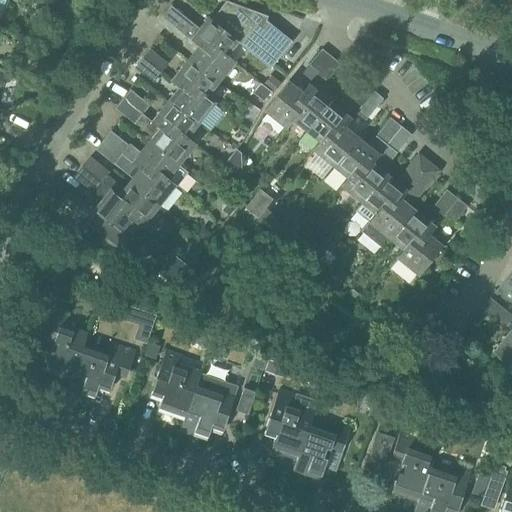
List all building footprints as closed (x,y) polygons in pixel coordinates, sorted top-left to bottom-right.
[(228,55),(238,43),(270,69),(292,42),(267,22),(268,17),(226,2),(211,20),(209,18),(198,31),(195,28),(196,26),(194,25),(194,24),(172,6),(163,17),(199,46),(200,45),(211,54),(217,47),(227,56),(228,55)] [(219,83),(235,63),(227,56),(217,47),(211,54),(200,45),(199,46),(189,60),(219,83)] [(151,50),(149,52),(143,58),(162,73),(169,64),(151,50)] [(308,68),(302,75),(311,82),(317,75),(328,62),(330,59),(321,52),(308,68)] [(143,58),(136,68),(154,82),(162,73),(143,58)] [(317,75),(315,78),(325,85),(339,67),(330,59),(317,75)] [(181,87),(191,95),(197,88),(207,97),(208,96),(219,83),(189,60),(172,81),(180,88),(181,87)] [(287,84),(263,114),(285,132),(292,124),(291,123),(300,113),(293,107),(302,96),(301,95),(287,84)] [(363,86),(351,101),(360,109),(372,94),(363,86)] [(180,88),(170,100),(199,124),(210,133),(225,115),(214,106),(217,103),(208,96),(207,97),(197,88),(191,95),(181,87),(180,88)] [(300,113),(291,123),(292,124),(305,134),(329,105),(307,87),(301,95),(302,96),(293,107),(300,113)] [(147,104),(131,91),(124,100),(140,112),(147,104)] [(372,94),(360,109),(355,115),(364,123),(381,101),(372,94)] [(133,121),(153,137),(149,142),(179,166),(196,145),(188,138),(187,139),(176,130),(171,136),(160,128),(160,129),(159,128),(152,122),(140,112),(124,100),(116,109),(132,122),(133,121)] [(160,128),(171,136),(176,130),(187,139),(188,138),(199,124),(170,100),(154,120),(152,122),(159,128),(160,129),(160,128)] [(305,134),(318,145),(319,145),(327,135),(334,140),(343,129),(343,130),(350,122),(329,105),(305,134)] [(333,170),(346,182),(347,182),(356,171),(362,176),(370,165),(371,165),(400,129),(389,121),(367,148),(357,140),(333,170)] [(319,145),(318,145),(311,153),(333,170),(357,140),(343,130),(343,129),(334,140),(327,135),(319,145)] [(385,176),(380,173),(382,170),(382,168),(383,166),(384,164),(385,163),(387,161),(389,160),(390,159),(392,160),(410,138),(400,129),(371,165),(370,165),(362,176),(356,171),(347,182),(346,182),(340,190),(360,206),(385,176)] [(176,185),(177,187),(188,173),(179,166),(149,142),(139,154),(112,132),(104,141),(140,170),(141,169),(151,178),(157,171),(168,180),(168,179),(176,185)] [(104,141),(96,151),(132,180),(129,183),(159,207),(176,185),(168,179),(168,180),(157,171),(151,178),(141,169),(140,170),(104,141)] [(360,206),(355,213),(368,223),(374,217),(383,206),(390,211),(398,201),(399,201),(428,165),(417,156),(403,175),(405,177),(397,187),(385,176),(360,206)] [(124,212),(135,221),(134,222),(142,228),(159,207),(129,183),(125,189),(109,176),(111,173),(92,157),(90,160),(83,168),(111,190),(118,197),(129,206),(124,212)] [(374,217),(368,223),(367,225),(361,232),(382,249),(388,242),(389,242),(413,212),(407,208),(422,190),(423,191),(438,173),(428,165),(399,201),(398,201),(390,211),(383,206),(374,217)] [(111,190),(83,168),(75,178),(102,201),(93,212),(95,214),(87,225),(126,257),(146,232),(142,228),(134,222),(135,221),(124,212),(129,206),(118,197),(111,190)] [(413,212),(389,242),(402,253),(403,254),(412,244),(417,248),(427,237),(428,237),(434,229),(441,220),(444,217),(456,201),(445,193),(431,211),(435,215),(428,224),(413,212)] [(453,225),(466,209),(456,201),(444,217),(453,225)] [(403,254),(402,253),(395,261),(417,279),(442,249),(428,237),(427,237),(417,248),(412,244),(403,254)] [(159,274),(172,285),(187,265),(174,255),(159,274)] [(511,272),(502,283),(503,284),(511,291),(511,272)] [(511,291),(503,284),(502,283),(496,290),(511,303),(511,291)] [(511,314),(491,298),(482,309),(511,331),(509,333),(511,335),(511,314)] [(134,340),(147,345),(157,316),(127,305),(122,319),(139,325),(134,340)] [(69,383),(70,383),(82,348),(83,348),(90,328),(89,327),(85,338),(61,330),(65,319),(51,314),(42,341),(53,345),(43,374),(69,383)] [(511,335),(509,333),(491,355),(511,371),(511,335)] [(69,383),(66,392),(65,393),(93,403),(98,389),(108,393),(115,373),(127,377),(134,355),(111,347),(107,357),(83,348),(82,348),(70,383),(69,383)] [(183,422),(184,422),(196,388),(197,388),(200,377),(204,367),(202,366),(198,377),(174,369),(178,358),(165,353),(156,381),(150,396),(162,399),(158,413),(183,422)] [(184,422),(183,422),(179,433),(207,442),(211,429),(223,433),(238,390),(200,377),(197,388),(196,388),(184,422)] [(244,388),(236,411),(248,415),(256,393),(244,388)] [(297,461),(298,461),(310,427),(311,427),(318,406),(316,405),(312,417),(288,409),(292,397),(279,392),(269,420),(264,436),(275,439),(271,452),(297,461)] [(335,435),(311,427),(310,427),(298,461),(297,461),(293,472),(320,482),(330,453),(341,457),(350,430),(338,425),(335,435)] [(416,503),(417,503),(429,468),(430,469),(437,448),(435,447),(431,458),(408,450),(411,439),(399,435),(390,462),(401,465),(391,494),(416,503)] [(416,503),(412,511),(444,511),(445,511),(448,511),(457,511),(471,471),(458,467),(455,477),(430,469),(429,468),(417,503),(416,503)] [(480,475),(477,485),(486,488),(490,479),(480,475)] [(511,511),(511,476),(498,511),(511,511)]
